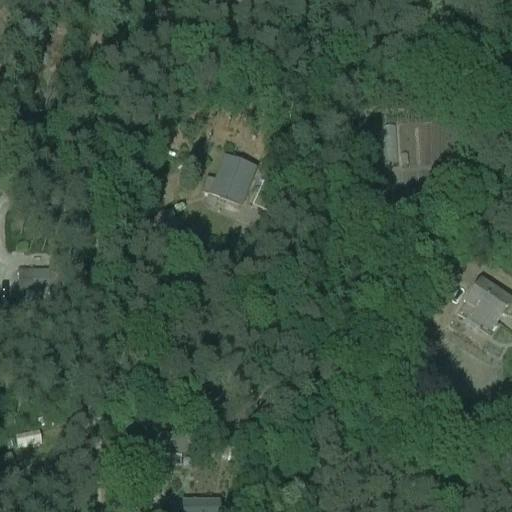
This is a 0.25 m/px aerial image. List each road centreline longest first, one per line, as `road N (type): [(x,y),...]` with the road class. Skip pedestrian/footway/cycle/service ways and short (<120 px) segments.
road 1 (track): [(105,511),(93,0)]
road 2 (track): [(301,511),(299,0)]
